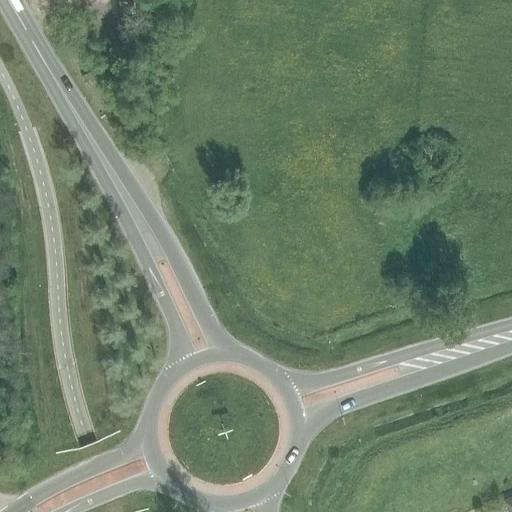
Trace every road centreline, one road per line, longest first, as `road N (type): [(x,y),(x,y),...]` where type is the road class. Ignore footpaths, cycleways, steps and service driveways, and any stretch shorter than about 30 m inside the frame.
road 1 (primary): [(227,354),(166,241),(66,96)]
road 2 (primary): [(66,96),(174,323),(181,367)]
road 3 (primary): [(511,323),(358,370),(282,382)]
road 4 (primary): [(299,428),(511,345)]
road 5 (secondary): [(147,436),(11,511)]
